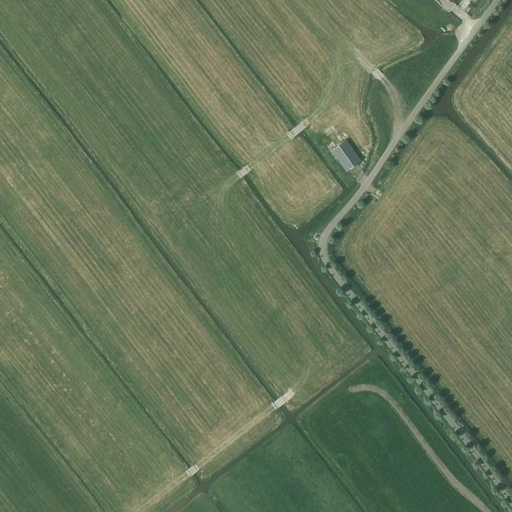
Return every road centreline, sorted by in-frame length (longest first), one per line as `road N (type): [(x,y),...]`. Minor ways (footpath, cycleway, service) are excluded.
road 1 (track): [(379,511),(0,15)]
road 2 (track): [(207,460),(0,194)]
road 3 (track): [(168,234),(310,122)]
